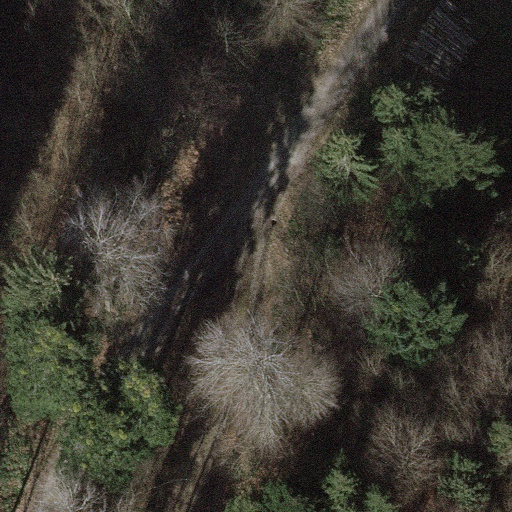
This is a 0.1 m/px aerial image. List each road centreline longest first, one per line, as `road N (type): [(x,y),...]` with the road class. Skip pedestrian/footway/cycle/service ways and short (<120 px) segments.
road 1 (track): [(41,511),(58,461),(242,218),(383,0)]
road 2 (track): [(197,511),(199,426),(237,319),(242,218)]
